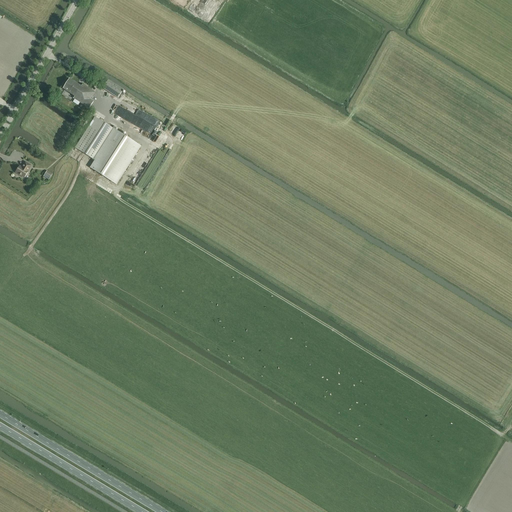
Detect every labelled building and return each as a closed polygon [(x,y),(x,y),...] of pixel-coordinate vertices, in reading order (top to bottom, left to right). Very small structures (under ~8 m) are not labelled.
[(82,84),(81,86),(70,79),(63,89),(74,96),(73,99),(89,109),(94,101),(90,99),(95,92),(82,84)] [(118,98),(124,90),(109,80),(103,88),(118,98)] [(95,117),(88,127),(75,148),(97,162),(117,131),(95,117)] [(97,162),(92,169),(116,185),(141,146),(117,131),(97,162)] [(19,166),(15,173),(24,178),(28,172),(28,171),(31,166),(25,162),(22,168),(19,166)] [(47,171),(44,176),(49,180),(52,174),(47,171)]
